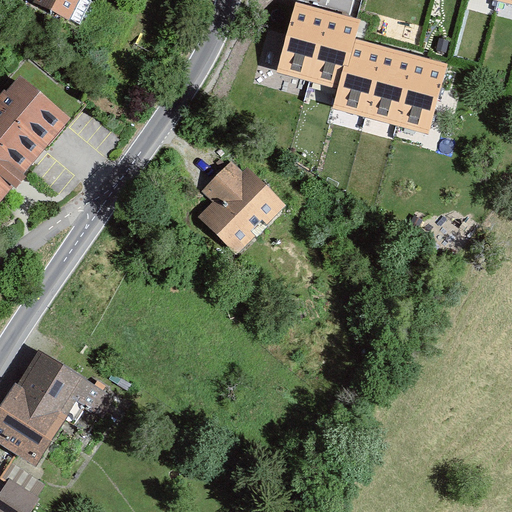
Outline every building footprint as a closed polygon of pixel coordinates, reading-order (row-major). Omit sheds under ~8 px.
[(80,0),(39,0),(71,18),(80,0)] [(358,21),(295,3),(275,73),(338,91),(353,37),(358,21)] [(447,63),(353,37),(338,91),(333,107),(428,133),(447,63)] [(0,202),(69,118),(19,77),(0,99),(0,202)] [(283,203),(241,164),(197,209),(239,249),(283,203)] [(38,349),(0,409),(0,441),(37,465),(77,402),(103,419),(116,399),(38,349)] [(30,511),(40,497),(10,477),(0,491),(0,511),(30,511)]
